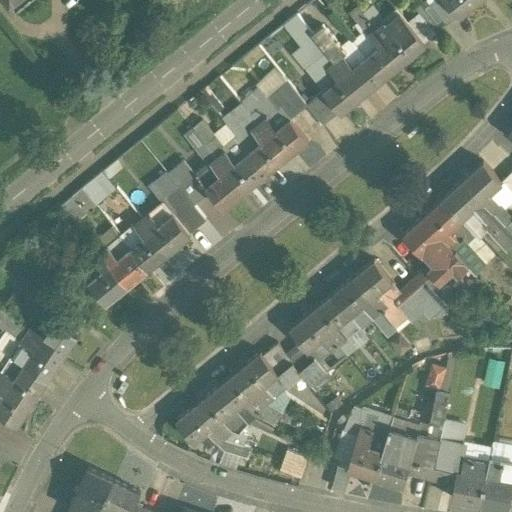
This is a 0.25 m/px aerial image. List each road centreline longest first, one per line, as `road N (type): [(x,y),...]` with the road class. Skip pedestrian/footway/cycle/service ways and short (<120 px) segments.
road 1 (residential): [(511,50),(476,60),(309,192),(120,349),(86,393)]
road 2 (tertiary): [(0,209),(257,0)]
road 3 (residential): [(355,511),(263,492),(175,455),(86,393)]
road 4 (residential): [(86,393),(15,511)]
